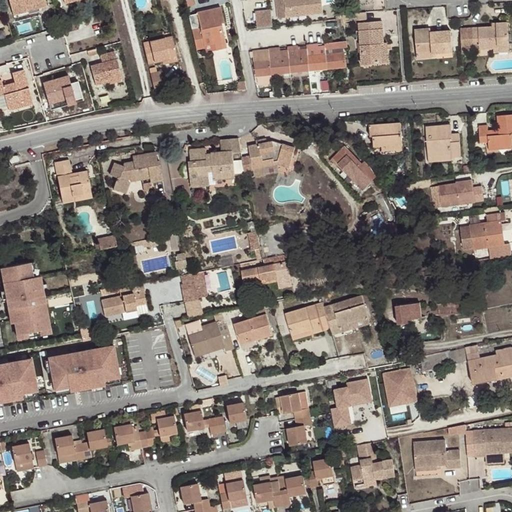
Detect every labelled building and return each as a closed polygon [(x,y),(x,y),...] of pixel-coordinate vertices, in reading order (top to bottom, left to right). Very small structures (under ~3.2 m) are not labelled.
[(9,0),(14,15),(27,11),(26,6),(38,2),(39,7),(47,5),(45,0),(9,0)] [(279,0),(282,18),(322,13),(320,0),(279,0)] [(26,6),(27,11),(39,7),(38,2),(26,6)] [(199,18),(201,27),(192,29),(196,50),(205,48),(215,45),(216,50),(226,48),(221,23),(224,22),(221,7),(197,13),(199,18)] [(257,28),(273,27),(271,11),(256,12),(257,28)] [(366,13),(341,14),(343,22),(349,21),(367,19),(366,13)] [(190,20),(192,29),(201,27),(199,18),(190,20)] [(362,65),(382,63),(381,44),(384,44),(382,22),(359,23),(362,65)] [(509,45),(508,23),(497,24),(497,30),(492,30),(492,26),(460,28),(461,44),(473,44),(480,44),(480,49),(498,48),(498,45),(509,45)] [(452,49),(451,31),(433,33),(430,33),(431,35),(427,36),(427,29),(415,30),(417,54),(428,53),(428,54),(432,54),(446,52),(446,49),(452,49)] [(177,57),(172,36),(144,43),(148,64),(163,60),(177,57)] [(347,41),(349,51),(356,50),(353,37),(346,39),(347,41)] [(347,41),(325,44),(325,46),(326,50),(332,49),(341,48),(348,48),(347,41)] [(307,50),(309,71),(328,69),(326,54),(326,50),(325,46),(318,47),(318,44),(307,45),(307,50)] [(289,51),(290,73),(309,71),(307,50),(299,51),(298,46),(288,48),(289,51)] [(268,50),(271,75),(290,73),(289,51),(281,52),(280,48),(268,50)] [(271,75),(268,50),(253,52),(256,76),(257,76),(271,75)] [(90,66),(95,83),(107,79),(108,82),(122,78),(115,51),(101,55),(103,63),(90,66)] [(326,54),(328,69),(346,67),(345,52),(342,53),(333,54),(326,54)] [(0,76),(0,95),(5,94),(8,106),(23,102),(24,105),(33,103),(24,70),(13,73),(15,83),(3,87),(1,77),(0,76)] [(151,74),(154,90),(164,88),(160,72),(151,74)] [(45,87),(49,103),(66,98),(68,105),(76,103),(75,99),(82,97),(78,81),(70,83),(68,75),(52,80),(53,85),(45,87)] [(271,75),(257,76),(258,83),(261,85),(268,84),(271,81),(271,75)] [(66,98),(49,103),(51,110),(68,105),(66,98)] [(511,115),(497,116),(498,130),(492,131),(492,134),(488,135),(488,131),(487,126),(479,126),(480,143),(488,142),(489,146),(511,144),(511,115)] [(373,136),(374,147),(383,146),(403,144),(401,123),(370,125),(370,136),(373,136)] [(461,157),(460,142),(450,143),(449,134),(451,134),(451,126),(426,128),(428,156),(452,154),(452,158),(461,157)] [(450,143),(460,142),(459,134),(451,134),(449,134),(450,143)] [(241,152),(239,138),(221,140),(222,152),(212,153),(212,156),(207,156),(207,154),(206,148),(191,149),(192,162),(189,162),(191,185),(210,184),(209,177),(209,172),(214,171),(214,176),(215,179),(235,178),(233,153),(241,152)] [(250,156),(242,158),(245,172),(253,170),(255,176),(266,174),(265,167),(263,160),(274,158),(274,161),(278,160),(279,165),(289,168),(295,148),(283,144),(283,145),(273,142),(263,144),(257,145),(249,146),(250,156)] [(339,164),(357,184),(370,172),(368,170),(370,169),(364,162),(363,164),(347,147),(339,154),(344,159),(339,164)] [(163,180),(160,161),(157,161),(155,152),(132,156),(133,161),(124,163),(123,166),(114,163),(110,175),(118,177),(114,189),(126,193),(130,182),(150,178),(151,182),(163,180)] [(344,159),(339,154),(334,159),(339,164),(344,159)] [(8,157),(9,163),(20,161),(18,155),(8,157)] [(263,160),(265,167),(279,165),(278,160),(274,161),(274,158),(263,160)] [(69,160),(55,163),(63,203),(74,200),(74,196),(91,193),(87,170),(78,172),(78,175),(73,177),(72,173),(69,160)] [(370,172),(357,184),(363,190),(376,177),(374,173),(370,169),(368,170),(370,172)] [(235,178),(215,179),(215,186),(235,184),(235,178)] [(435,207),(486,201),(483,184),(473,186),(472,179),(432,184),(435,207)] [(505,212),(486,215),(487,222),(471,225),(471,226),(460,227),(463,249),(475,248),(505,244),(501,221),(506,220),(505,212)] [(115,234),(98,237),(101,249),(117,246),(115,234)] [(162,236),(143,240),(144,247),(149,246),(148,245),(163,241),(162,236)] [(285,254),(264,259),(265,266),(242,271),(245,285),(262,282),(261,276),(266,275),(267,283),(278,281),(279,288),(292,285),(285,254)] [(35,260),(0,266),(12,322),(14,322),(18,340),(53,333),(40,272),(37,273),(35,260)] [(176,269),(187,267),(186,260),(179,261),(175,262),(176,269)] [(182,291),(196,288),(195,285),(195,282),(193,272),(188,273),(181,275),(183,283),(181,283),(182,291)] [(144,283),(119,288),(121,295),(101,299),(105,315),(121,312),(137,308),(138,313),(148,311),(144,290),(145,290),(144,283)] [(196,288),(198,297),(206,295),(204,283),(199,284),(195,285),(196,288)] [(185,301),(198,299),(198,297),(196,288),(182,291),(184,301),(185,301)] [(362,296),(325,307),(330,323),(331,328),(340,325),(341,332),(351,329),(348,322),(368,317),(362,296)] [(186,305),(189,318),(201,315),(198,299),(185,301),(186,305)] [(322,326),(330,323),(325,307),(324,302),(286,314),(292,334),(313,328),(314,333),(323,330),(322,326)] [(396,305),(398,324),(408,323),(408,319),(422,318),(420,302),(396,305)] [(459,313),(458,303),(437,304),(439,315),(459,313)] [(235,324),(241,345),(255,341),(273,335),(264,307),(256,309),(259,317),(235,324)] [(137,308),(121,312),(122,317),(138,313),(137,308)] [(234,348),(224,314),(214,316),(216,322),(202,326),(203,331),(189,335),(195,355),(210,351),(209,347),(222,342),(223,347),(225,351),(234,348)] [(348,322),(351,329),(370,323),(368,317),(348,322)] [(203,331),(200,321),(186,325),(188,330),(189,335),(203,331)] [(380,340),(386,338),(381,323),(375,324),(380,340)] [(82,337),(83,341),(93,339),(89,325),(80,328),(82,337)] [(340,325),(331,328),(333,334),(341,332),(340,325)] [(313,328),(292,334),(293,339),(314,333),(313,328)] [(255,341),(241,345),(243,350),(257,345),(255,341)] [(209,347),(210,351),(223,347),(222,342),(209,347)] [(117,343),(49,355),(55,388),(122,376),(117,343)] [(477,345),(465,347),(468,360),(474,384),(511,375),(511,347),(497,351),(497,355),(480,358),(477,345)] [(468,360),(465,347),(445,352),(421,357),(424,371),(468,360)] [(33,356),(0,361),(0,398),(39,391),(33,356)] [(417,401),(411,368),(383,373),(389,406),(417,401)] [(218,379),(220,386),(228,384),(226,377),(218,379)] [(338,407),(331,409),(331,412),(334,427),(351,424),(348,406),(352,405),(351,400),(371,397),(368,379),(347,383),(348,387),(335,389),(338,407)] [(306,391),(298,393),(302,410),(309,408),(306,391)] [(294,411),(296,419),(311,416),(309,408),(302,410),(298,393),(281,396),(283,406),(284,413),(294,411)] [(352,405),(372,401),(371,397),(351,400),(352,405)] [(244,402),(227,405),(230,423),(247,420),(244,402)] [(187,430),(204,427),(203,420),(200,403),(189,405),(190,412),(184,413),(187,430)] [(177,432),(174,415),(163,417),(161,408),(151,410),(153,421),(157,420),(158,430),(160,435),(160,436),(177,432)] [(216,417),(218,433),(226,431),(223,416),(216,417)] [(311,416),(296,419),(297,426),(287,428),(291,446),(308,442),(305,425),(312,424),(311,416)] [(211,434),(218,433),(216,417),(208,419),(211,434)] [(141,447),(148,446),(146,431),(139,432),(137,426),(134,426),(134,430),(132,430),(130,418),(119,420),(120,424),(114,425),(117,443),(128,441),(139,439),(141,447)] [(305,425),(308,442),(315,441),(312,424),(305,425)] [(146,431),(148,446),(156,444),(155,436),(154,430),(153,427),(145,428),(146,431)] [(486,454),(511,451),(511,427),(474,431),(476,456),(486,456),(486,454)] [(81,443),(84,458),(92,457),(90,449),(107,446),(104,429),(86,432),(88,442),(81,443)] [(177,432),(160,436),(161,442),(170,440),(169,437),(178,435),(177,432)] [(76,460),(84,458),(81,443),(81,441),(73,442),(72,435),(54,438),(58,455),(75,452),(76,460)] [(129,450),(141,447),(139,439),(128,441),(129,450)] [(414,442),(415,467),(436,465),(447,465),(447,468),(461,467),(460,450),(446,451),(445,440),(414,442)] [(373,442),(357,445),(361,465),(351,467),(354,480),(364,478),(375,476),(375,479),(394,475),(391,459),(373,463),(372,457),(375,456),(373,442)] [(33,460),(29,443),(12,446),(15,464),(33,460)] [(346,447),(338,448),(340,458),(348,456),(346,447)] [(39,467),(47,465),(44,450),(36,452),(39,467)] [(75,452),(58,455),(59,463),(76,460),(75,452)] [(503,457),(502,453),(488,455),(489,461),(497,460),(497,457),(503,457)] [(308,473),(311,487),(318,486),(317,482),(317,478),(334,475),(331,458),(314,461),(315,471),(308,473)] [(33,460),(15,464),(17,471),(34,468),(33,460)] [(334,475),(317,478),(317,482),(323,481),(324,484),(335,482),(334,475)] [(262,484),(279,481),(278,478),(278,477),(270,478),(270,476),(260,478),(262,484)] [(279,481),(284,505),(291,504),(290,496),(307,493),(304,476),(287,479),(286,476),(278,478),(279,481)] [(375,476),(364,478),(365,485),(376,483),(375,479),(375,476)] [(218,484),(222,504),(223,509),(231,508),(230,506),(229,500),(246,497),(243,479),(218,484)] [(276,507),(284,505),(279,481),(262,484),(254,485),(258,503),(268,501),(274,499),(276,507)] [(193,502),(195,509),(210,507),(208,499),(201,500),(198,483),(180,486),(184,504),(193,502)] [(142,511),(152,510),(149,492),(131,496),(134,511),(142,511)] [(134,511),(131,496),(124,497),(126,511),(134,511)] [(247,499),(246,497),(229,500),(230,506),(238,505),(237,501),(247,499)] [(89,500),(76,503),(77,511),(109,511),(107,501),(90,504),(89,500)]
